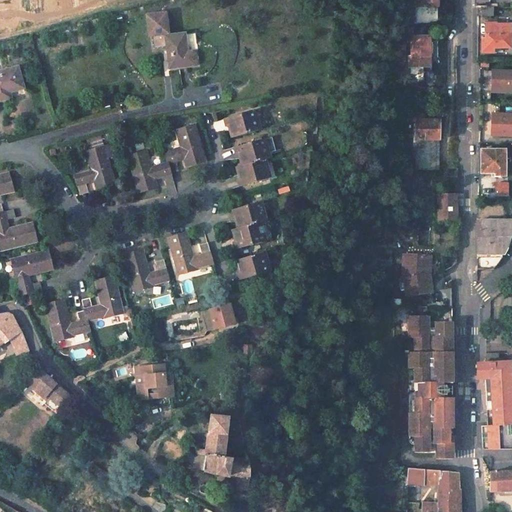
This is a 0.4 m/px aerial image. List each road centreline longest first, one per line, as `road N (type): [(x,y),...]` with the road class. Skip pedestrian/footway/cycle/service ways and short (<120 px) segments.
road 1 (residential): [(464,301),(465,0)]
road 2 (residential): [(73,211),(85,235),(105,245),(202,216),(205,191),(87,210)]
road 3 (residential): [(474,511),(464,463),(464,301)]
road 4 (residential): [(0,306),(19,312),(43,360),(88,408)]
